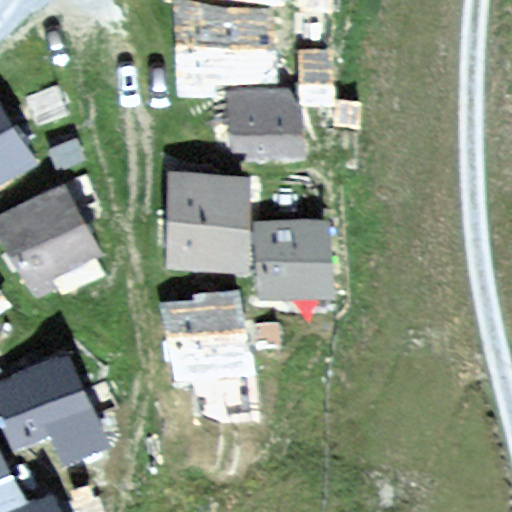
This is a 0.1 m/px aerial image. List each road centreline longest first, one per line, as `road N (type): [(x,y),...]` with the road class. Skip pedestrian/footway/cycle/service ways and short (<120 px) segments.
road 1 (track): [(101,0),(125,65),(143,157),(128,307),(142,455)]
road 2 (track): [(511,407),(473,202),(477,0)]
